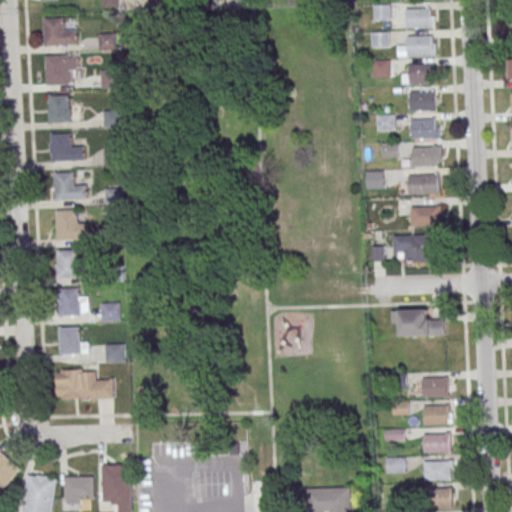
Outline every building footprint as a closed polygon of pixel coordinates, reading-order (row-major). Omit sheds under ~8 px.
[(390,5),(374,5),(374,20),(390,20),(390,5)] [(407,9),(408,28),(432,28),(431,9),(407,9)] [(44,19),(64,18),(66,44),(45,45),(44,19)] [(390,32),(371,32),(371,48),(390,48),(390,32)] [(116,49),(116,33),(100,33),(100,49),(116,49)] [(409,36),(409,56),(438,55),(438,43),(435,43),(435,36),(409,36)] [(46,56),(67,55),(68,82),(48,83),(46,56)] [(373,78),(390,78),(390,60),(373,60),(373,78)] [(411,65),(411,84),(435,83),(434,64),(411,65)] [(103,71),(120,70),(121,87),(104,87),(103,71)] [(411,92),(412,111),(436,110),(435,91),(411,92)] [(50,96),(70,95),(72,121),(51,122),(50,96)] [(105,110),(122,109),(123,126),(106,127),(105,110)] [(378,131),(394,131),(394,115),(378,115),(378,131)] [(413,119),(414,138),(437,138),(437,119),(413,119)] [(52,135),(72,134),(73,160),(53,161),(52,135)] [(399,157),(399,143),(377,143),(377,157),(399,157)] [(414,148),(415,167),(438,166),(438,147),(414,148)] [(106,149),(123,148),(124,164),(107,165),(106,149)] [(384,188),(384,171),(366,171),(366,188),(384,188)] [(55,173),(75,172),(76,186),(88,185),(88,198),(56,200),(55,173)] [(410,175),(410,195),(441,194),(441,175),(410,175)] [(107,188),(124,187),(124,203),(107,204),(107,188)] [(413,208),(413,227),(443,226),(442,207),(413,208)] [(57,211),(77,210),(78,223),(90,223),(90,236),(58,238),(57,211)] [(105,227),(122,226),(123,242),(106,243),(105,227)] [(404,262),(437,262),(437,235),(394,235),(394,253),(404,253),(404,262)] [(58,251),(79,250),(80,277),(60,278),(58,251)] [(106,266),(123,265),(124,281),(107,282),(106,266)] [(60,289),(80,288),(81,315),(61,316),(60,289)] [(102,303),(121,302),(122,321),(103,321),(102,303)] [(393,324),(400,324),(400,336),(445,336),(445,320),(431,320),(431,310),(393,310),(393,324)] [(60,328),(80,327),(81,340),(82,340),(83,354),(61,355),(60,328)] [(106,345),(123,344),(124,360),(107,361),(106,345)] [(62,370),(84,369),(84,373),(97,372),(98,380),(115,380),(115,397),(64,399),(64,397),(58,397),(57,373),(62,373),(62,370)] [(391,374),(408,373),(409,389),(392,390),(391,374)] [(424,378),(424,397),(448,397),(448,378),(424,378)] [(425,406),(425,425),(449,424),(448,405),(425,406)] [(425,435),(425,454),(449,453),(449,434),(425,435)] [(0,451),(0,492),(23,472),(2,450),(0,451)] [(387,458),(387,473),(406,473),(406,458),(387,458)] [(425,462),(425,481),(452,480),(452,468),(454,468),(454,461),(425,462)] [(131,468),(103,468),(103,492),(131,492),(131,468)] [(52,511),(57,477),(28,474),(23,511),(52,511)] [(94,503),(94,476),(65,476),(65,503),(94,503)] [(352,511),(352,487),(307,488),(307,511),(352,511)] [(428,489),(428,508),(452,508),(451,489),(428,489)]
